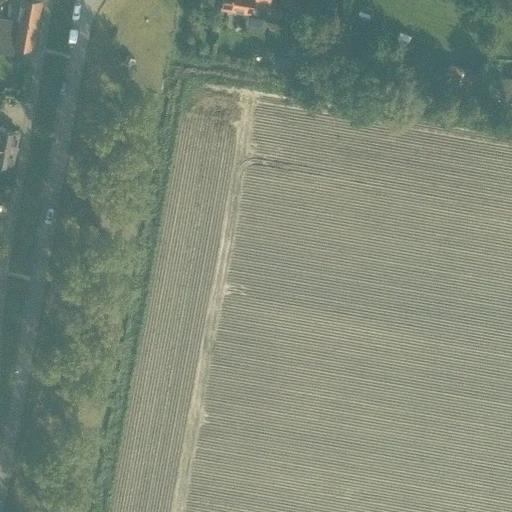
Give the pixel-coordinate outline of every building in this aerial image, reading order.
[(43,0),(20,0),(17,21),(0,17),(0,50),(13,53),(15,45),(35,49),(43,0)] [(222,0),(221,6),(250,11),(248,22),(264,25),(268,1),(269,1),(269,0),(222,0)] [(328,50),(331,33),(307,28),(305,45),(328,50)] [(290,60),(279,58),(278,66),(289,68),(290,60)] [(0,162),(13,165),(19,133),(0,128),(0,162)] [(86,192),(84,201),(95,204),(97,194),(86,192)]
